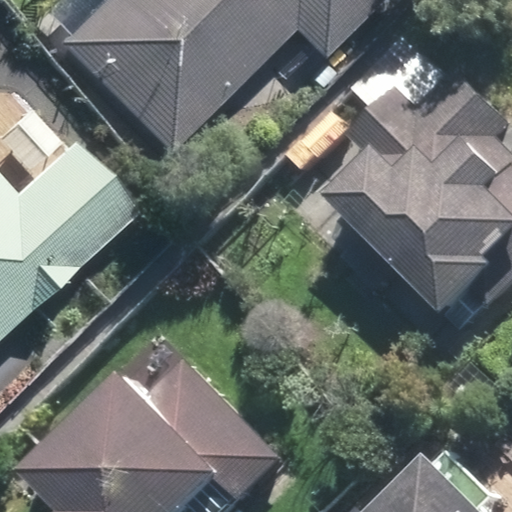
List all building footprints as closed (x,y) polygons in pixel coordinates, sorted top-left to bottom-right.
[(107,0),(66,41),(172,149),(296,27),(325,56),(378,0),(107,0)] [(511,96),(477,63),(439,103),(419,81),(371,131),(385,145),(341,188),(462,309),(490,281),(511,302),(511,301),(511,96)] [(329,165),(358,136),(342,118),(313,148),(329,165)] [(0,340),(144,209),(81,140),(25,191),(0,163),(0,340)] [(299,460),(203,362),(172,393),(154,375),(55,474),(93,511),(219,511),(243,489),(256,502),(299,460)] [(511,511),(511,510),(464,463),(414,511),(511,511)]
